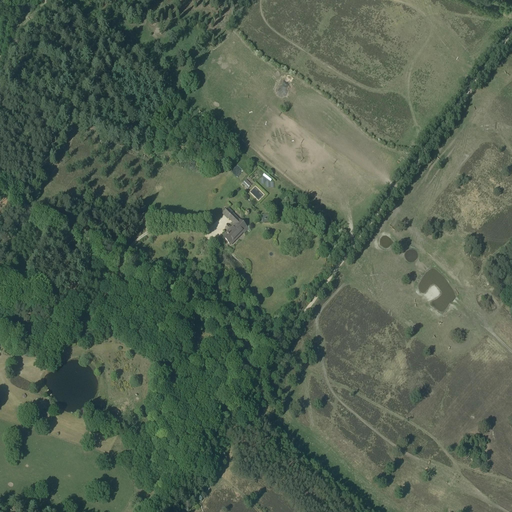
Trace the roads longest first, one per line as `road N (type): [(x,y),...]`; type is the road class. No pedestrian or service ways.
road 1 (track): [(511,76),(382,222),(311,323),(332,393),(420,464),(503,511)]
road 2 (track): [(156,511),(511,32)]
road 3 (track): [(0,191),(279,345)]
road 4 (track): [(277,349),(422,430),(461,466),(511,482)]
road 5 (track): [(511,277),(488,291),(467,289),(375,217)]
